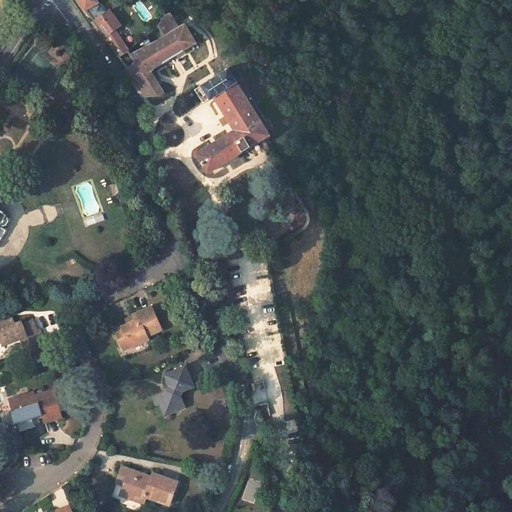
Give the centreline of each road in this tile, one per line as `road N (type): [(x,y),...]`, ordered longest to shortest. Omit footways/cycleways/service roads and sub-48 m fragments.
road 1 (residential): [(182,257),(83,313),(80,332),(99,405),(91,431),(68,470),(1,511)]
road 2 (unknown): [(249,406),(267,401),(274,373),(250,261),(190,170),(193,120)]
road 3 (residential): [(60,0),(102,67),(182,257)]
road 4 (residential): [(182,257),(249,406)]
